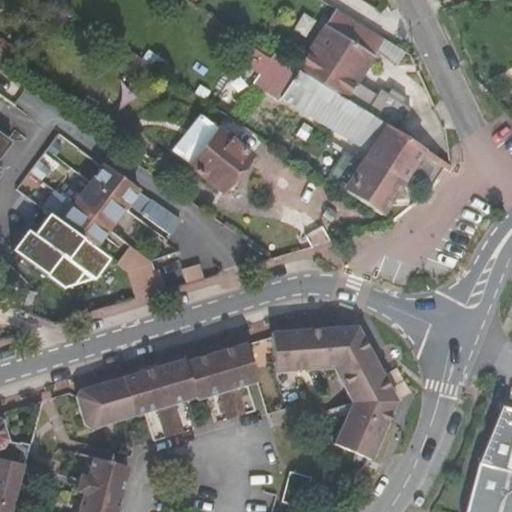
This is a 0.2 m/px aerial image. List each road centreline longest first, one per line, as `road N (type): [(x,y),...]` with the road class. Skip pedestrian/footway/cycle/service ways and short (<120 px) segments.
road 1 (secondary): [(456,333),(353,291),(311,289),(0,374)]
road 2 (residential): [(511,192),(473,133),(410,0)]
road 3 (secondary): [(383,511),(413,475),(456,333)]
